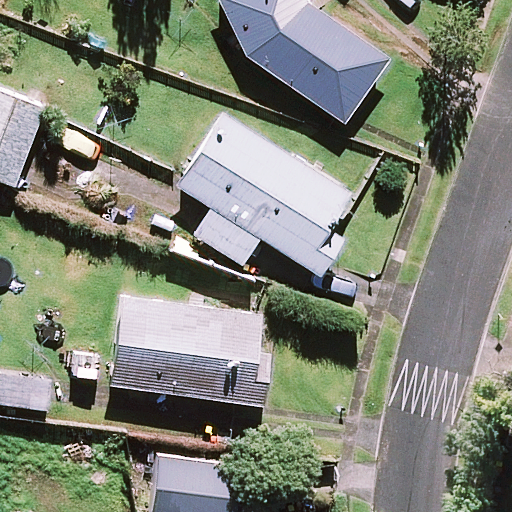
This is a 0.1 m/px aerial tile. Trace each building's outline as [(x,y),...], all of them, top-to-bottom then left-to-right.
[(316,13),(309,0),(215,0),(239,53),(336,119),(379,56),(316,13)] [(41,108),(0,89),(0,181),(6,184),(41,108)] [(341,188),(212,112),(168,187),(202,208),(188,232),(235,260),(251,234),(312,271),(334,234),(319,225),(341,188)] [(251,311),(113,293),(102,381),(253,401),(260,349),(246,347),(251,311)] [(44,378),(0,372),(0,401),(40,407),(44,378)] [(226,511),(232,463),(146,453),(139,511),(226,511)] [(0,511),(20,511),(17,478),(0,479),(0,511)]
